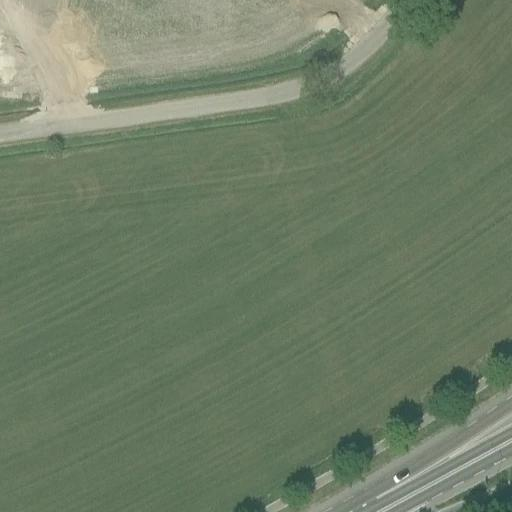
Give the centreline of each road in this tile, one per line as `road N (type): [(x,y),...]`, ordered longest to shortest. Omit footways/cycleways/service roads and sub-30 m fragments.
road 1 (unclassified): [(0,138),(299,97),(364,56),(411,0)]
road 2 (primary): [(511,402),(435,456),(390,507)]
road 3 (primary): [(390,507),(511,441)]
